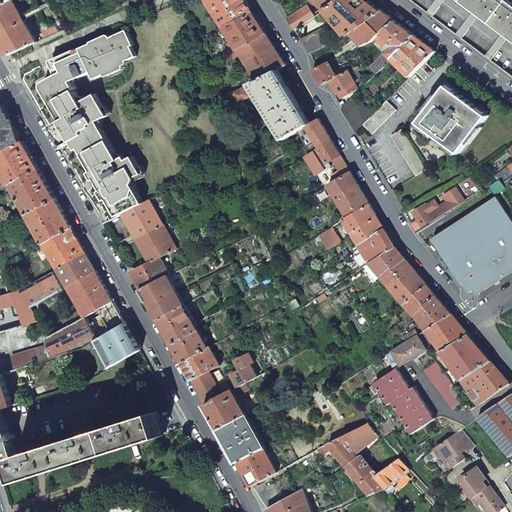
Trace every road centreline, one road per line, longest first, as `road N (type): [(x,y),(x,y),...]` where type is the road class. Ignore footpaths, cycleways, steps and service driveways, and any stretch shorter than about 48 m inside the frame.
road 1 (secondary): [(248,511),(0,64)]
road 2 (residential): [(259,0),(405,238),(469,317)]
road 3 (residential): [(511,94),(386,0)]
